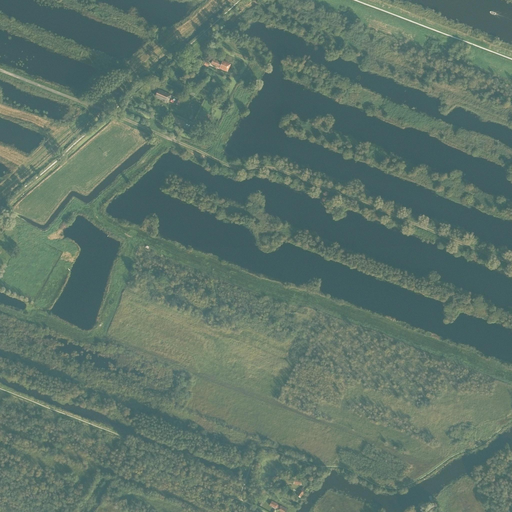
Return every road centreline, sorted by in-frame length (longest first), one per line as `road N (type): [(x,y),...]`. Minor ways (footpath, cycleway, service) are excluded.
road 1 (track): [(0,70),(225,165),(271,167),(511,262)]
road 2 (track): [(88,104),(84,117),(0,190)]
